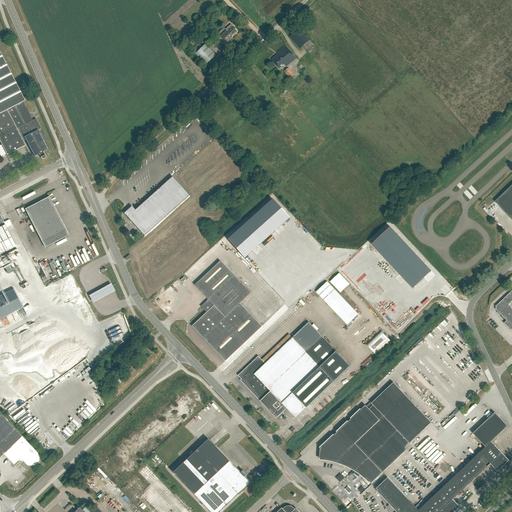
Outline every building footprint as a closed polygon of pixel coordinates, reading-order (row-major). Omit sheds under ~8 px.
[(226,42),(233,36),(232,35),(237,30),(231,24),(226,29),(227,30),(220,36),(226,42)] [(304,46),(307,49),(313,44),(300,28),(290,36),(301,48),(304,46)] [(210,39),(215,45),(219,41),(214,35),(210,39)] [(0,140),(7,154),(25,145),(23,140),(26,139),(35,156),(39,154),(41,158),(42,158),(42,159),(43,159),(44,159),(45,159),(45,158),(46,158),(46,157),(46,156),(45,156),(45,155),(43,151),(48,149),(41,136),(38,130),(41,128),(36,119),(33,120),(23,101),(25,100),(0,53),(0,44),(2,44),(0,39),(0,140)] [(194,54),(202,47),(198,43),(191,51),(194,54)] [(194,54),(204,66),(216,55),(206,44),(202,47),(194,54)] [(287,66),(297,58),(286,46),(278,53),(279,54),(272,60),(280,68),(285,64),(287,66)] [(292,80),(296,77),(289,68),(285,71),(292,80)] [(205,166),(210,171),(215,166),(210,161),(205,166)] [(228,185),(236,176),(232,171),(223,180),(228,185)] [(125,214),(144,236),(189,195),(172,177),(172,176),(135,210),(133,207),(125,214)] [(222,180),(218,183),(222,189),(226,186),(222,180)] [(511,185),(495,201),(511,219),(511,185)] [(69,235),(49,196),(25,209),(46,247),(69,235)] [(289,217),(278,205),(272,199),(270,200),(227,239),(244,258),(289,217)] [(0,267),(21,256),(5,225),(0,227),(0,225),(3,224),(3,223),(4,222),(0,213),(0,267)] [(175,221),(142,252),(145,256),(146,255),(159,269),(166,263),(166,264),(192,240),(175,221)] [(432,271),(414,252),(390,227),(372,244),(413,289),(432,271)] [(214,349),(225,361),(232,354),(261,326),(240,303),(250,293),(220,261),(194,285),(210,302),(207,306),(210,309),(192,326),(203,338),(207,339),(213,345),(214,349)] [(342,279),(337,283),(342,289),(347,286),(342,279)] [(327,282),(316,292),(347,325),(358,314),(327,282)] [(111,284),(89,297),(93,304),(115,292),(111,284)] [(13,289),(0,295),(0,319),(22,307),(13,289)] [(511,291),(496,306),(496,309),(498,312),(499,311),(500,312),(499,313),(507,321),(505,322),(507,324),(509,323),(511,325),(511,307),(509,304),(511,301),(511,291)] [(296,418),(334,382),(350,366),(309,322),(292,338),(265,363),(259,357),(259,356),(258,356),(238,375),(261,400),(262,401),(261,402),(277,418),(287,408),(296,418)] [(366,345),(376,355),(390,341),(381,331),(366,345)] [(372,483),(371,483),(407,449),(405,447),(431,423),(393,382),(367,407),(365,405),(320,448),(319,459),(326,459),(333,461),(340,463),(346,465),(353,468),(359,472),(365,477),(370,482),(371,483),(372,483)] [(53,419),(54,423),(72,416),(70,410),(58,414),(59,417),(53,419)] [(473,433),(486,447),(453,477),(418,510),(420,511),(453,511),(460,506),(453,499),(490,463),(497,471),(509,460),(491,441),(508,426),(495,412),(473,433)] [(0,456),(3,454),(14,464),(20,459),(21,459),(22,459),(28,465),(34,465),(38,461),(38,455),(36,453),(37,452),(1,414),(0,414),(0,456)] [(208,439),(173,472),(210,511),(218,511),(249,483),(243,476),(245,474),(242,470),(240,473),(222,454),(208,439)] [(388,478),(376,488),(377,489),(398,511),(420,511),(418,510),(388,478)]
